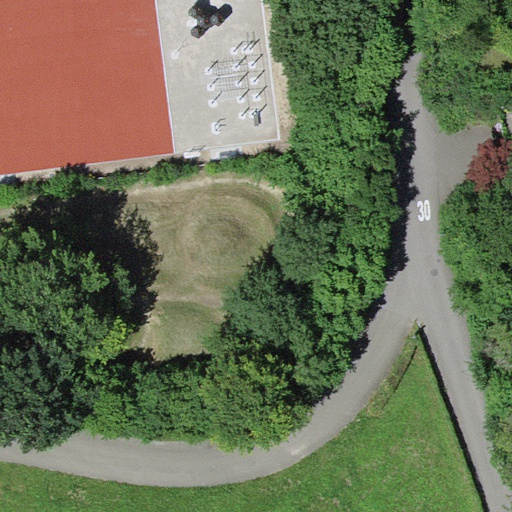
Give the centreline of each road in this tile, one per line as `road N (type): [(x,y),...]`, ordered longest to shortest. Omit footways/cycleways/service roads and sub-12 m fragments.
road 1 (unclassified): [(424,254),(503,511)]
road 2 (residential): [(409,0),(407,114),(424,254)]
